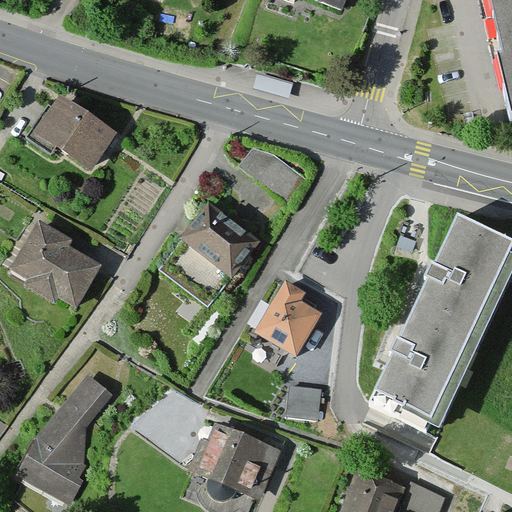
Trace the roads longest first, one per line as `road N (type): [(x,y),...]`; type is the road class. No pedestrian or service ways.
road 1 (residential): [(27,409),(156,236),(225,108)]
road 2 (residential): [(0,38),(225,108)]
road 3 (residential): [(360,144),(511,181)]
road 4 (residential): [(360,144),(395,0)]
road 5 (residential): [(225,108),(360,144)]
